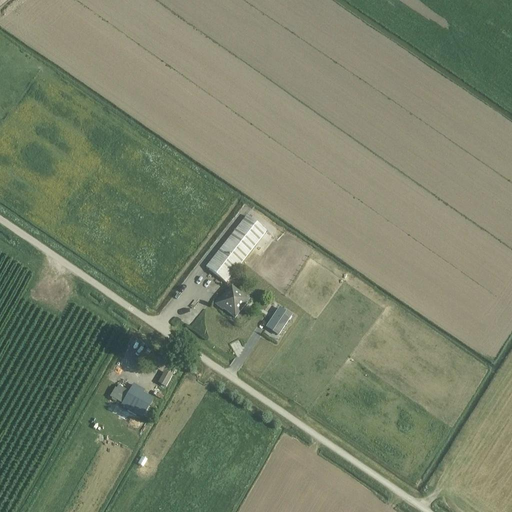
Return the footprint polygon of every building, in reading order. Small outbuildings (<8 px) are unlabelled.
[(266,232),(246,216),(206,267),(225,284),(266,232)] [(48,290),(53,280),(44,276),(39,286),(48,290)] [(217,304),(235,318),(249,301),(231,287),(217,304)] [(278,336),(291,316),(285,312),(285,313),(279,309),(270,322),(266,329),(271,332),(272,332),(278,336)] [(158,383),(166,388),(173,376),(165,371),(158,383)] [(142,418),(149,422),(156,408),(142,401),(140,404),(138,402),(144,391),(133,385),(129,392),(117,385),(108,399),(121,406),(142,418)]
